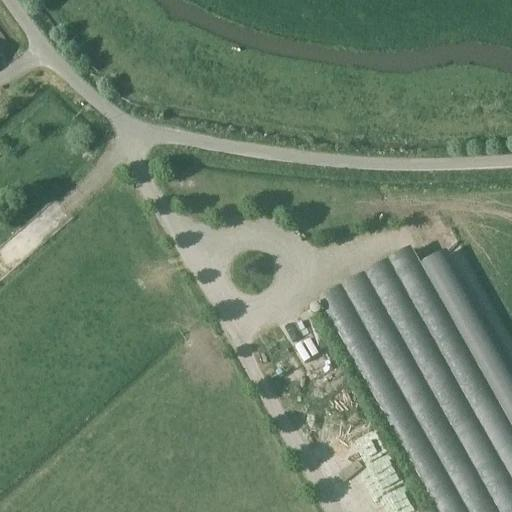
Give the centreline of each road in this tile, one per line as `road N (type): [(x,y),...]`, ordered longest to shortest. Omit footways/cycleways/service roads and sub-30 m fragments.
road 1 (unclassified): [(511,161),(327,161),(140,131),(36,41),(7,0)]
road 2 (track): [(217,304),(335,511)]
road 3 (track): [(189,257),(251,235),(288,257),(284,296),(267,311),(246,316),(217,304)]
road 4 (track): [(217,304),(145,191),(140,131)]
road 5 (track): [(27,245),(140,131)]
